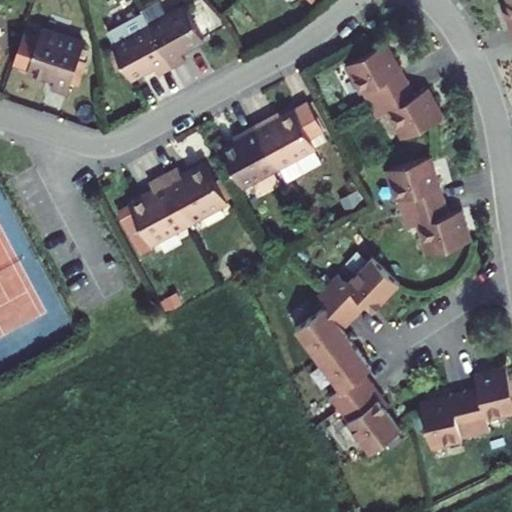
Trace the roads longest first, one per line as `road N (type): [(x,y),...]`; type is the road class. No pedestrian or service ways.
road 1 (residential): [(0,114),(90,143),(124,138),(301,44),(349,0)]
road 2 (residential): [(432,0),(484,84),(511,217)]
